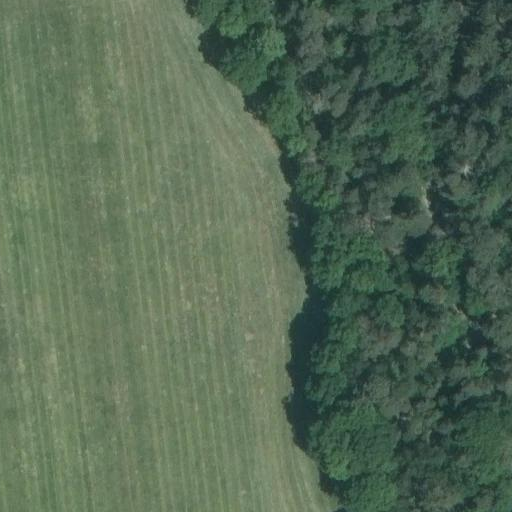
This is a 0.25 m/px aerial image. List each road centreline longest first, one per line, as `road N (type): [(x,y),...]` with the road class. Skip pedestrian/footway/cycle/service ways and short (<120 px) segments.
road 1 (unclassified): [(446,244),(376,0)]
road 2 (unclassified): [(511,442),(446,244)]
